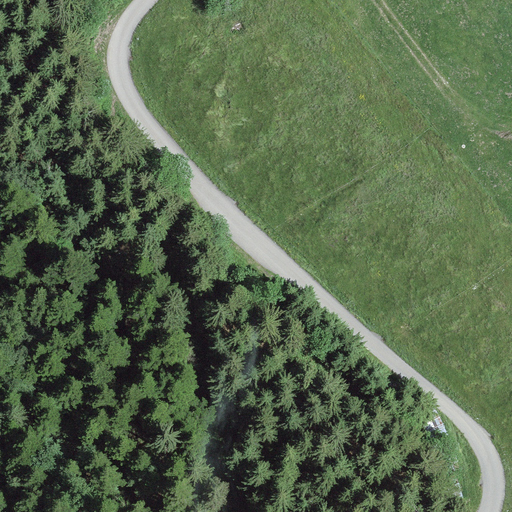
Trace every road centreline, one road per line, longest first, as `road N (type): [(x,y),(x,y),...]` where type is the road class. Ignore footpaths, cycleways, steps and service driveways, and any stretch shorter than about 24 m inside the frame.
road 1 (unclassified): [(489,511),(492,466),(470,430),(263,245),(145,124),(119,64),(124,30),(146,0)]
road 2 (track): [(379,0),(450,95),(473,116),(511,130)]
